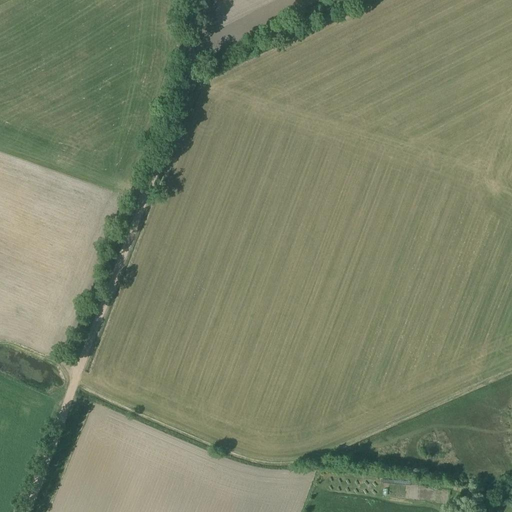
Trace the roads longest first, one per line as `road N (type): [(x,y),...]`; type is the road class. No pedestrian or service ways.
road 1 (track): [(74,381),(180,108),(185,0)]
road 2 (track): [(24,511),(74,381)]
